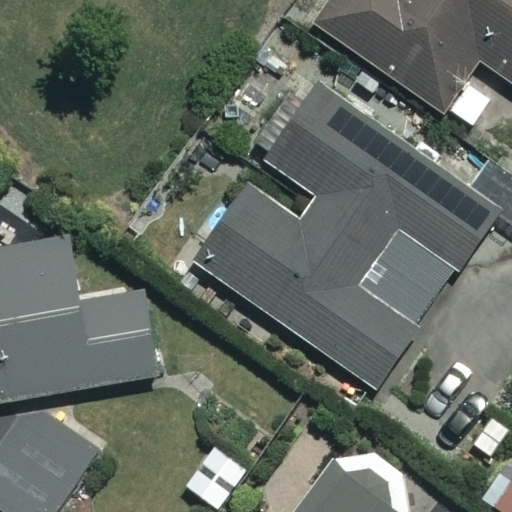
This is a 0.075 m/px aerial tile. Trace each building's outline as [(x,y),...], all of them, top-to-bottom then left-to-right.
[(511,0),(334,0),(318,24),(444,109),(478,59),(511,82),(511,0)] [(499,209),(321,84),(197,262),(376,386),(499,209)] [(0,402),(159,379),(143,274),(80,283),(73,234),(0,244),(0,402)] [(58,511),(95,460),(22,409),(0,439),(0,503),(12,511),(58,511)] [(432,511),(445,494),(356,431),(299,511),(432,511)] [(248,468),(215,444),(186,485),(219,509),(248,468)] [(511,511),(511,480),(497,503),(510,511),(511,511)]
